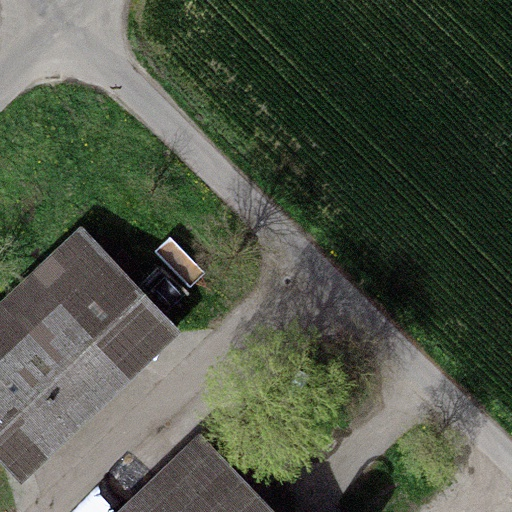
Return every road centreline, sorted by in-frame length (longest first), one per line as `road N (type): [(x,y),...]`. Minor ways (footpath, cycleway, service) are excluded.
road 1 (track): [(83,0),(511,435)]
road 2 (track): [(0,100),(106,0)]
